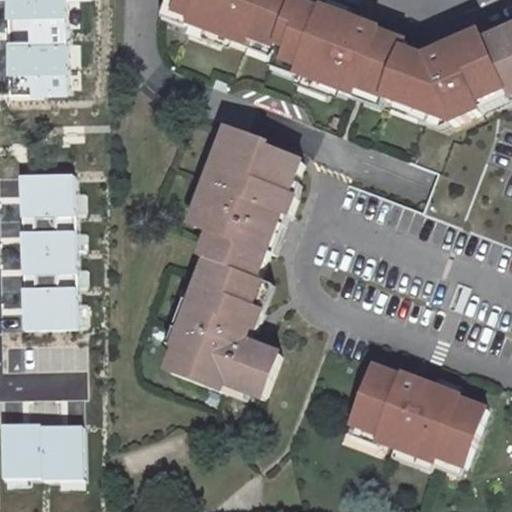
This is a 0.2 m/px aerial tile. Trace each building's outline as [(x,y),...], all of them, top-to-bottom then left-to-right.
[(70,0),(11,0),(12,15),(33,14),(34,39),(10,40),(11,72),(34,71),(35,100),(74,98),(70,0)] [(481,108),(509,95),(511,102),(511,34),(487,46),(485,43),(482,37),(428,62),(405,53),(408,48),(380,37),(380,35),(366,29),(362,41),(349,36),(353,25),(350,24),(327,15),(324,14),(323,16),(295,6),(297,2),(292,0),(169,0),(163,18),(191,28),(188,34),(221,47),(245,56),(248,48),(276,58),(274,63),(302,73),(299,81),(331,93),(356,102),(358,94),(386,105),(387,103),(400,108),(454,128),(484,115),(481,108)] [(330,6),(327,15),(350,24),(354,15),(330,6)] [(159,27),(187,38),(188,34),(191,28),(163,18),(159,27)] [(366,29),(353,25),(349,36),(362,41),(366,29)] [(218,56),(221,47),(188,34),(187,38),(185,43),(218,56)] [(245,57),(272,68),(274,63),(276,58),(248,48),(245,56),(245,57)] [(271,72),(298,83),(299,81),(302,73),(274,63),(272,68),(271,72)] [(328,102),(331,93),(299,81),(298,83),(296,90),(328,102)] [(386,105),(358,94),(356,102),(355,104),(382,114),(386,105)] [(485,117),(511,104),(511,102),(509,95),(481,108),(484,115),(485,117)] [(454,128),(400,108),(397,117),(441,134),(454,128)] [(180,353),(171,375),(224,395),(227,388),(266,402),(283,358),(249,345),(254,331),(260,334),(267,317),(257,312),(267,286),(261,283),(286,218),(292,221),(299,202),(293,200),(306,166),(271,153),(273,149),(230,133),(221,157),(225,159),(204,214),(201,213),(194,229),(213,237),(203,262),(209,265),(176,351),(180,353)] [(76,176),(25,178),(27,223),(78,221),(76,176)] [(78,234),(25,236),(27,279),(79,278),(78,234)] [(82,288),(26,290),(28,332),(83,330),(82,288)] [(405,380),(377,369),(355,428),(383,439),(381,445),(395,450),(437,466),(439,460),(467,471),(489,412),(461,402),(462,399),(457,397),(438,390),(433,388),(428,400),(416,395),(420,383),(405,378),(405,380)] [(442,381),(438,390),(457,397),(460,388),(442,381)] [(433,388),(420,383),(416,395),(428,400),(433,388)] [(88,427),(6,429),(7,483),(89,481),(88,427)] [(383,439),(355,428),(351,438),(379,448),(381,445),(383,439)] [(436,470),(437,466),(395,450),(392,460),(433,475),(436,470)] [(436,470),(463,480),(467,471),(439,460),(437,466),(436,470)]
